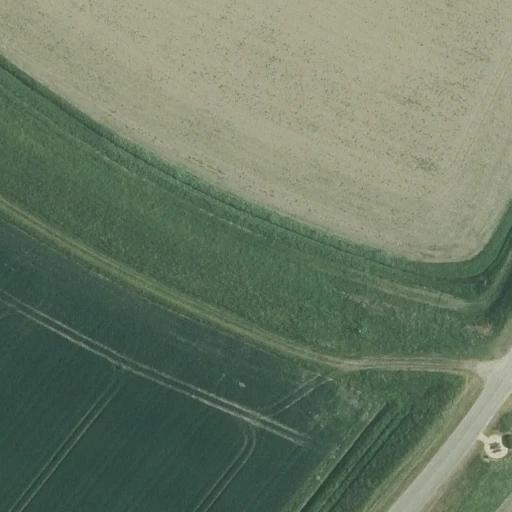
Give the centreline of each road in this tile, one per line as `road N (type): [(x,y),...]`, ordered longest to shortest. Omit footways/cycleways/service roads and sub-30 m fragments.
road 1 (track): [(0,207),(106,277),(273,350),(331,369),(467,365),(507,379)]
road 2 (unclassified): [(403,511),(511,370)]
